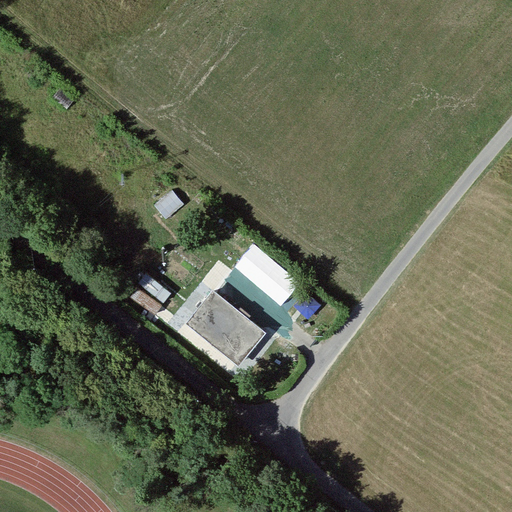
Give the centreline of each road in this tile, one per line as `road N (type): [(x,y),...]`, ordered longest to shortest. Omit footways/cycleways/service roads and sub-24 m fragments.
road 1 (unclassified): [(268,435),(511,129)]
road 2 (unclassified): [(0,225),(268,435)]
road 3 (unclassified): [(268,435),(363,511)]
